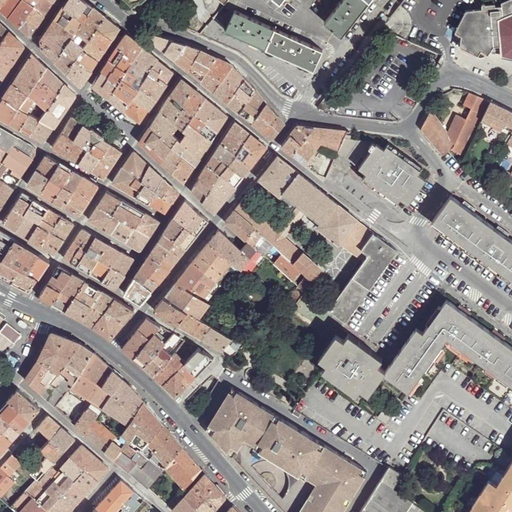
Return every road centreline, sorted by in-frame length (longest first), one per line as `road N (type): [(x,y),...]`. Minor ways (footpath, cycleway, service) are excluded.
road 1 (unknown): [(511,440),(459,395),(441,396),(409,440),(392,449),(318,409)]
road 2 (unknown): [(214,367),(369,466),(373,481),(355,511)]
road 3 (residential): [(295,118),(237,58),(167,29),(126,23)]
road 4 (residential): [(144,308),(223,359),(173,408)]
road 5 (residential): [(273,147),(406,241)]
road 6 (residential): [(295,118),(387,0)]
road 7 (residential): [(511,99),(447,71),(409,130)]
road 8 (residential): [(409,130),(450,180),(406,241)]
road 9 (residential): [(406,241),(511,315)]
